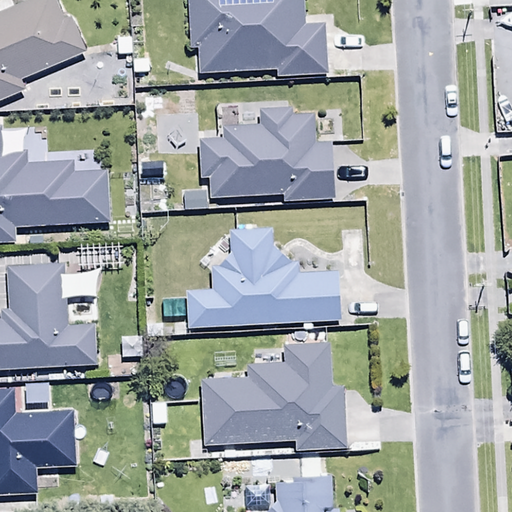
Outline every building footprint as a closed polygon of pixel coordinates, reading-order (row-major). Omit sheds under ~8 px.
[(0,94),(22,84),(22,74),(84,46),(69,12),(62,13),(56,0),(9,0),(0,4),(0,94)] [(302,0),(186,0),(189,41),(196,41),(198,67),(275,63),(276,72),(326,69),(324,17),(303,19),(302,0)] [(258,117),(220,120),(221,131),(197,133),(200,172),(206,171),(208,192),(284,186),(285,193),(330,189),(326,138),(312,139),(310,108),(292,109),(291,100),(257,102),(258,117)] [(3,118),(0,118),(0,235),(13,235),(12,221),(110,218),(107,164),(73,165),(73,153),(26,155),(25,143),(4,143),(3,118)] [(204,191),(181,192),(181,213),(205,212),(204,191)] [(269,223),(227,225),(228,246),(220,260),(208,260),(209,281),(184,282),(186,323),(341,316),(338,263),(298,264),(297,255),(289,256),(276,243),(270,244),(269,223)] [(59,260),(8,263),(10,304),(0,304),(0,363),(95,358),(93,320),(63,321),(59,260)] [(328,336),(283,338),(284,357),(245,359),(246,372),(199,374),(202,439),(293,434),(294,446),(346,443),(343,388),(331,388),(328,336)] [(12,383),(0,384),(0,490),(39,488),(38,464),(75,462),(72,405),(13,408),(12,383)] [(330,470),(272,477),(274,496),(265,507),(217,510),(216,511),(338,511),(338,503),(332,504),(330,470)]
